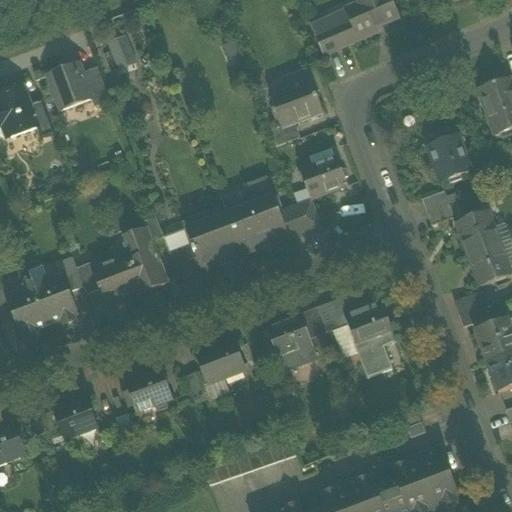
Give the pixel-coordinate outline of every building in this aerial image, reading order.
[(329,31),(337,51),(376,35),(374,29),(396,20),(387,0),(359,0),(362,7),(344,14),(348,23),(330,31),(329,31)] [(311,29),(323,57),(337,51),(329,31),(330,31),(327,22),(311,29)] [(107,43),(118,72),(137,65),(126,36),(107,43)] [(55,100),(61,114),(91,102),(92,102),(82,76),(79,66),(47,78),(51,90),(49,90),(54,101),(55,100)] [(91,102),(94,109),(110,103),(97,70),(82,76),(92,102),(91,102)] [(478,92),(496,139),(511,132),(511,88),(509,80),(478,92)] [(36,81),(25,84),(31,105),(42,102),(36,81)] [(281,130),(282,131),(293,127),(323,116),(311,84),(270,100),(281,130)] [(0,127),(1,127),(5,126),(11,140),(38,130),(39,129),(30,107),(22,88),(0,96),(0,127)] [(38,130),(42,141),(56,135),(43,102),(30,107),(39,129),(38,130)] [(7,142),(11,140),(5,126),(1,127),(7,142)] [(270,134),(276,150),(299,141),(293,127),(282,131),(281,130),(270,134)] [(427,149),(441,187),(471,175),(457,138),(427,149)] [(301,173),(312,202),(346,189),(336,160),(301,173)] [(251,208),(228,216),(242,254),(268,244),(271,247),(288,241),(279,216),(266,183),(249,190),(251,208)] [(421,202),(429,224),(450,216),(443,195),(421,202)] [(310,204),(298,209),(307,234),(320,229),(310,204)] [(288,241),(307,234),(298,209),(279,216),(288,241)] [(219,263),(242,254),(228,216),(225,210),(211,215),(213,222),(186,232),(192,248),(202,273),(220,267),(219,263)] [(456,226),(468,258),(500,246),(494,231),(488,214),(456,226)] [(146,230),(155,254),(166,249),(155,220),(143,224),(145,230),(146,230)] [(494,231),(500,246),(509,242),(511,242),(505,227),(494,231)] [(144,295),(156,291),(155,287),(166,283),(155,254),(146,230),(145,230),(126,238),(133,256),(121,260),(133,291),(141,288),(144,295)] [(511,274),(511,249),(509,242),(500,246),(511,275),(511,274)] [(511,275),(500,246),(468,258),(480,290),(511,278),(511,275)] [(170,257),(179,282),(202,273),(192,248),(170,257)] [(69,295),(84,289),(77,271),(73,260),(56,267),(60,277),(62,277),(69,295)] [(135,295),(133,291),(121,260),(92,271),(91,272),(99,292),(101,292),(107,306),(135,295)] [(90,266),(77,271),(84,289),(87,297),(99,292),(91,272),(92,271),(90,266)] [(28,273),(33,285),(47,280),(42,268),(28,273)] [(47,280),(33,285),(49,328),(60,324),(62,327),(76,322),(74,318),(77,317),(69,295),(62,277),(60,277),(48,282),(47,280)] [(168,286),(166,283),(155,287),(156,291),(168,286)] [(38,332),(49,328),(33,285),(19,291),(20,293),(7,298),(6,298),(13,317),(21,339),(24,338),(25,341),(39,336),(38,332)] [(3,287),(0,288),(0,321),(13,317),(6,298),(7,298),(3,287)] [(136,298),(144,295),(141,288),(133,291),(135,295),(136,298)] [(455,305),(459,317),(482,308),(477,296),(455,305)] [(345,301),(331,307),(339,330),(347,327),(344,320),(351,317),(345,301)] [(347,327),(357,353),(374,346),(376,352),(378,352),(396,345),(381,306),(351,317),(344,320),(347,327)] [(326,335),(339,330),(331,307),(317,312),(326,335)] [(487,323),(482,308),(459,317),(465,331),(487,323)] [(310,341),(326,335),(317,312),(300,318),(301,321),(302,321),(310,341)] [(266,331),(278,361),(313,348),(310,341),(302,321),(301,321),(283,328),(282,325),(266,331)] [(475,333),(488,367),(511,357),(511,345),(510,339),(511,338),(511,335),(507,324),(506,322),(475,333)] [(195,359),(207,389),(246,374),(235,344),(195,359)] [(386,374),(378,352),(376,352),(374,346),(357,353),(367,381),(386,374)] [(318,361),(313,348),(278,361),(283,374),(318,361)] [(511,390),(511,357),(488,367),(498,396),(511,390)] [(125,386),(136,415),(173,401),(161,372),(125,386)] [(185,380),(193,401),(204,397),(196,376),(185,380)] [(53,413),(64,443),(99,430),(87,400),(53,413)] [(398,423),(401,432),(407,430),(421,424),(417,415),(398,423)] [(117,421),(125,442),(136,438),(128,417),(117,421)] [(407,430),(411,440),(425,435),(421,424),(407,430)] [(0,434),(0,468),(27,458),(15,428),(0,434)] [(202,467),(209,489),(296,459),(289,437),(202,467)] [(440,451),(416,460),(435,511),(438,511),(460,504),(440,451)] [(435,511),(416,460),(392,469),(398,486),(387,490),(395,511),(435,511)] [(395,511),(387,490),(376,494),(370,478),(346,487),(354,511),(395,511)] [(354,511),(346,487),(321,496),(327,511),(354,511)]
